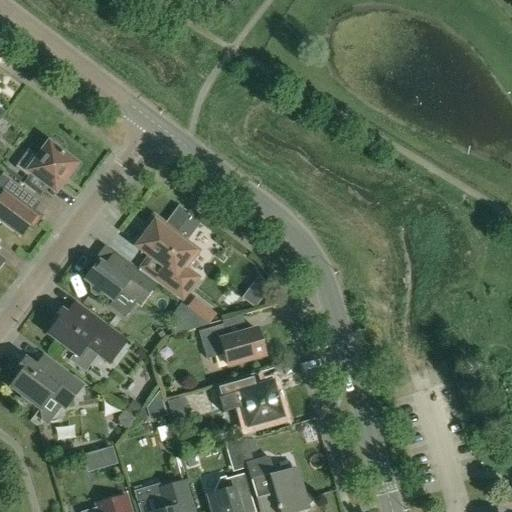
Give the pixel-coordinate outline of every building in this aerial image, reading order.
[(55,193),(76,166),(48,145),(19,183),(37,197),(40,193),(43,195),(48,189),(55,193)] [(30,211),(36,203),(1,176),(0,177),(0,224),(19,239),(27,228),(31,231),(38,222),(31,216),(30,211)] [(162,231),(165,227),(153,219),(142,234),(145,236),(136,248),(149,258),(140,269),(182,300),(198,279),(185,270),(196,256),(162,231)] [(139,308),(155,285),(117,257),(110,266),(112,268),(110,271),(98,262),(93,269),(88,270),(88,275),(84,282),(89,286),(91,294),(95,297),(103,296),(112,303),(120,293),(139,308)] [(254,309),(270,288),(257,278),(242,299),(254,309)] [(194,299),(187,309),(209,326),(216,316),(194,299)] [(175,314),(174,316),(202,328),(209,326),(187,309),(180,304),(179,307),(177,309),(176,311),(175,314)] [(125,343),(114,335),(74,305),(67,316),(61,312),(53,322),(56,324),(47,336),(77,358),(86,347),(109,364),(125,343)] [(257,335),(256,331),(226,340),(222,326),(198,333),(206,360),(223,355),(227,368),(264,357),(260,346),(263,344),(264,341),(263,337),(260,335),(257,335)] [(81,387),(43,358),(35,369),(24,361),(6,385),(22,397),(19,400),(32,410),(35,407),(40,410),(49,398),(64,409),(81,387)] [(281,418),(271,384),(256,389),(252,376),(220,385),(215,387),(223,414),(241,409),(247,429),(281,418)] [(186,406),(183,397),(167,402),(169,411),(186,406)] [(141,408),(132,401),(125,411),(134,418),(141,408)] [(125,430),(133,419),(123,412),(118,419),(119,426),(125,430)] [(307,511),(308,511),(296,469),(273,476),(268,459),(253,463),(246,441),(238,443),(258,511),(307,511)] [(241,453),(238,443),(226,446),(228,457),(241,453)] [(116,464),(111,448),(97,452),(101,468),(116,464)] [(185,473),(181,459),(171,462),(175,476),(185,473)] [(253,508),(244,475),(222,482),(215,495),(208,498),(211,511),(241,511),(242,511),(253,508)] [(192,511),(184,483),(161,490),(160,485),(133,493),(138,511),(192,511)] [(97,511),(129,511),(125,497),(95,506),(97,511)]
